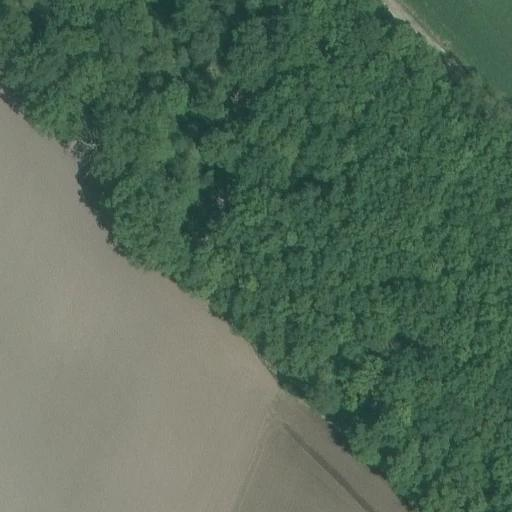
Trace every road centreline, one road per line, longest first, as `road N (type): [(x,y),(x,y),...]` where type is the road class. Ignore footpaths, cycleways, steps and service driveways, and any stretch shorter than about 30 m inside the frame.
road 1 (track): [(0,65),(147,258),(170,263),(188,245),(279,0)]
road 2 (track): [(170,263),(243,352),(176,511)]
road 3 (track): [(387,0),(511,121)]
